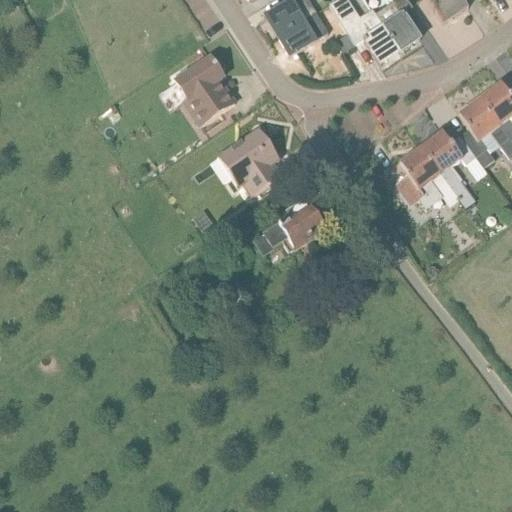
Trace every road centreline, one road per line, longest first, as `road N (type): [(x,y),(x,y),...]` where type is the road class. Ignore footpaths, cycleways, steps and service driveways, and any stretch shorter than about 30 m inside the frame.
road 1 (residential): [(421,289),(316,137),(313,100)]
road 2 (residential): [(313,100),(424,79),(511,27)]
road 3 (unclassified): [(511,406),(421,289)]
road 4 (residential): [(313,100),(283,89),(222,0)]
